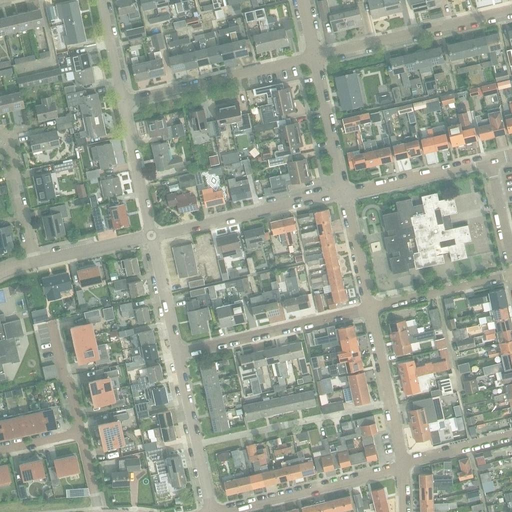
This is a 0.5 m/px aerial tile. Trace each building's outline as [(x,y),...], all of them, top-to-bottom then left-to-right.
[(121,0),(118,1),(120,7),(116,8),(118,15),(121,14),(129,13),(129,15),(130,19),(140,17),(137,3),(133,4),(131,0),(121,0)] [(155,0),(141,0),(144,10),(157,7),(155,0)] [(181,0),(168,0),(169,4),(176,3),(179,17),(185,16),(184,11),(182,1),(181,0)] [(181,0),(182,1),(184,11),(189,9),(186,0),(181,0)] [(212,0),(213,4),(214,9),(225,7),(223,2),(219,3),(218,0),(212,0)] [(334,32),(348,28),(344,11),(331,14),(327,0),(325,0),(324,1),(323,0),(317,0),(318,2),(322,21),(323,21),(322,21),(331,19),(334,32)] [(373,18),(387,15),(383,0),(373,0),(369,1),(373,18)] [(398,0),(383,0),(387,15),(402,12),(398,0)] [(411,0),(414,13),(429,9),(426,0),(411,0)] [(441,0),(426,0),(429,9),(443,6),(441,0)] [(65,24),(81,21),(77,1),(56,6),(59,19),(64,18),(65,24)] [(55,18),(52,6),(46,8),(48,19),(55,18)] [(174,13),(173,6),(151,10),(152,17),(174,13)] [(264,8),(255,11),(257,19),(257,21),(259,21),(262,34),(254,36),(258,52),(273,49),(270,32),(268,24),(266,19),(267,19),(264,8)] [(358,8),(344,11),(348,28),(363,25),(358,8)] [(224,9),(215,11),(217,20),(226,18),(224,9)] [(43,25),(39,10),(27,13),(30,28),(43,25)] [(255,11),(245,13),(247,21),(257,19),(255,11)] [(27,13),(14,16),(18,31),(30,28),(27,13)] [(18,31),(14,16),(2,19),(5,33),(18,31)] [(197,18),(186,21),(188,27),(189,26),(193,25),(198,24),(197,18)] [(275,23),(268,24),(270,32),(273,49),(289,45),(287,38),(294,37),(290,20),(283,22),(284,29),(277,31),(275,23)] [(85,40),(81,21),(65,24),(67,36),(63,36),(64,45),(85,40)] [(239,26),(229,28),(230,33),(232,43),(236,57),(249,54),(245,40),(238,41),(236,32),(240,31),(239,26)] [(130,41),(142,38),(147,37),(144,27),(128,31),(130,41)] [(161,49),(164,48),(165,48),(161,33),(152,35),(154,42),(159,40),(161,49)] [(489,51),(492,61),(493,66),(499,64),(495,50),(502,48),(499,34),(486,37),(489,51)] [(486,37),(474,40),(477,54),(489,51),(486,37)] [(60,38),(53,39),(57,54),(63,52),(60,38)] [(143,44),(142,38),(130,41),(132,46),(143,44)] [(202,50),(195,52),(199,66),(211,63),(208,49),(205,39),(200,40),(202,50)] [(474,40),(461,43),(465,57),(477,54),(474,40)] [(232,43),(220,46),(224,60),(236,57),(232,43)] [(452,60),(465,57),(461,43),(449,46),(452,60)] [(97,79),(104,78),(99,46),(92,47),(97,79)] [(220,46),(208,49),(211,63),(224,60),(220,46)] [(441,47),(428,50),(432,65),(444,62),(441,47)] [(428,50),(416,53),(419,68),(432,65),(428,50)] [(148,62),(151,78),(166,74),(160,52),(155,53),(156,60),(148,62)] [(186,69),(199,66),(195,52),(183,55),(186,69)] [(70,57),(66,58),(67,65),(72,64),(73,71),(91,68),(88,53),(70,57)] [(416,53),(403,56),(407,71),(419,68),(416,53)] [(183,55),(170,58),(174,72),(186,69),(183,55)] [(405,87),(410,85),(409,81),(407,71),(403,56),(391,59),(394,74),(401,72),(405,87)] [(151,78),(148,62),(139,64),(137,57),(131,58),(137,81),(151,78)] [(94,82),(91,68),(73,71),(76,86),(94,82)] [(59,69),(53,70),(56,81),(62,80),(59,69)] [(56,81),(53,70),(47,72),(50,83),(56,81)] [(509,78),(508,71),(495,74),(497,81),(509,78)] [(50,83),(47,72),(41,73),(44,84),(50,83)] [(41,73),(35,74),(38,85),(44,84),(41,73)] [(32,87),(38,85),(35,74),(29,76),(32,87)] [(336,78),(343,110),(363,105),(356,74),(336,78)] [(29,76),(23,77),(26,88),(32,87),(29,76)] [(23,77),(17,79),(19,90),(26,88),(23,77)] [(510,80),(507,81),(497,83),(499,89),(511,86),(510,80)] [(436,82),(426,84),(429,95),(436,90),(437,88),(436,82)] [(65,94),(76,92),(74,85),(64,87),(65,94)] [(273,97),(275,103),(293,99),(291,88),(276,91),(275,85),(253,90),(254,95),(267,93),(268,99),(273,97)] [(245,100),(251,98),(247,87),(241,89),(245,100)] [(402,101),(399,90),(398,87),(392,88),(396,103),(402,101)] [(478,88),(469,90),(471,96),(479,94),(478,88)] [(20,92),(7,95),(11,110),(23,107),(20,92)] [(76,92),(65,94),(67,101),(77,99),(76,92)] [(79,97),(83,118),(101,114),(96,94),(79,97)] [(454,94),(441,97),(443,105),(456,102),(454,94)] [(0,112),(11,110),(7,95),(0,96),(0,112)] [(390,95),(378,98),(380,105),(391,103),(390,95)] [(35,107),(38,121),(57,116),(53,102),(51,103),(49,97),(42,99),(43,105),(35,107)] [(438,98),(425,101),(427,108),(432,107),(439,105),(438,98)] [(270,123),(285,119),(286,119),(285,113),(296,111),(293,99),(275,103),(266,105),(270,123)] [(425,101),(413,104),(415,111),(427,108),(425,101)] [(227,105),(232,124),(237,122),(239,131),(251,128),(248,114),(242,115),(239,103),(227,105)] [(411,104),(398,107),(399,114),(413,111),(411,104)] [(218,120),(213,121),(215,135),(216,137),(222,136),(221,132),(227,130),(226,125),(232,124),(227,105),(216,108),(218,120)] [(398,107),(384,111),(387,124),(392,122),(391,116),(399,115),(398,107)] [(456,107),(450,109),(452,121),(459,119),(456,107)] [(506,134),(500,110),(500,108),(487,110),(488,114),(491,124),(494,137),(506,134)] [(215,135),(213,121),(207,122),(204,110),(190,113),(194,130),(201,129),(202,134),(209,133),(209,136),(215,135)] [(467,112),(458,114),(461,127),(470,125),(467,112)] [(379,113),(371,115),(372,123),(381,122),(379,113)] [(105,134),(101,114),(83,118),(86,130),(74,133),(77,147),(87,145),(85,136),(87,136),(87,138),(105,134)] [(367,114),(357,116),(359,124),(362,124),(361,122),(368,120),(367,114)] [(491,124),(488,114),(480,116),(480,115),(476,116),(481,140),(494,137),(491,124)] [(56,125),(71,122),(70,115),(55,119),(56,125)] [(359,124),(357,116),(343,120),(345,127),(359,124)] [(182,124),(167,127),(165,118),(147,122),(151,137),(163,134),(164,140),(185,136),(182,124)] [(281,133),(282,138),(301,135),(298,123),(287,125),(285,119),(270,123),(254,126),(255,133),(274,129),(275,134),(281,133)] [(72,127),(71,122),(56,125),(58,131),(72,127)] [(453,147),(465,144),(462,131),(463,131),(462,130),(461,124),(448,127),(453,147)] [(19,135),(29,134),(27,125),(17,126),(19,135)] [(412,141),(406,143),(409,157),(422,154),(415,126),(411,127),(413,136),(411,137),(412,141)] [(436,127),(432,128),(437,150),(449,147),(446,134),(444,126),(436,127)] [(430,138),(422,140),(425,153),(437,150),(432,128),(428,130),(430,138)] [(475,128),(463,131),(462,131),(465,144),(478,141),(475,128)] [(29,137),(32,152),(59,146),(56,131),(29,137)] [(397,160),(409,157),(406,143),(399,145),(398,141),(397,142),(395,134),(391,135),(397,160)] [(301,135),(282,138),(283,144),(278,146),(279,151),(275,152),(277,158),(284,156),(292,155),(291,149),(303,146),(301,135)] [(385,148),(378,150),(381,164),(394,161),(388,137),(384,138),(385,144),(384,144),(385,148)] [(363,143),(363,141),(362,139),(358,140),(360,150),(347,153),(351,168),(355,167),(356,170),(369,167),(363,143)] [(363,143),(369,167),(381,164),(378,150),(375,140),(364,143),(363,142),(363,143)] [(101,169),(116,166),(111,143),(96,147),(97,151),(91,152),(93,158),(98,156),(101,169)] [(176,167),(184,166),(182,157),(170,159),(167,143),(152,146),(158,171),(176,167)] [(255,149),(250,153),(254,157),(259,153),(255,149)] [(270,149),(262,151),(264,159),(271,158),(270,149)] [(284,156),(277,158),(269,160),(270,167),(286,164),(284,156)] [(218,157),(210,159),(212,167),(220,165),(218,157)] [(241,161),(242,164),(244,164),(247,175),(253,174),(249,159),(241,161)] [(288,163),(290,174),(308,170),(306,159),(288,163)] [(72,161),(53,166),(54,173),(73,169),(72,161)] [(184,166),(176,167),(178,173),(189,171),(188,165),(184,166)] [(221,169),(209,172),(209,176),(215,175),(216,178),(222,177),(221,169)] [(98,170),(85,172),(87,180),(100,177),(98,170)] [(308,170),(290,174),(280,176),(281,181),(284,181),(285,186),(311,180),(308,170)] [(194,172),(196,179),(197,185),(204,183),(201,171),(194,172)] [(180,183),(196,179),(194,172),(178,176),(180,183)] [(34,177),(39,200),(54,197),(49,173),(34,177)] [(101,183),(101,186),(102,188),(104,188),(106,197),(122,194),(118,177),(103,180),(103,182),(101,183)] [(228,179),(229,184),(230,188),(233,201),(252,197),(248,179),(236,182),(235,178),(228,179)] [(85,184),(77,185),(80,199),(88,197),(85,184)] [(284,192),(283,185),(264,189),(265,196),(284,192)] [(204,195),(207,207),(225,203),(222,190),(213,192),(212,188),(203,190),(204,194),(204,195)] [(175,193),(167,195),(170,207),(178,205),(180,214),(199,209),(196,196),(186,199),(185,194),(176,196),(175,193)] [(393,274),(409,271),(410,271),(409,269),(416,267),(416,269),(445,263),(443,254),(450,252),(452,261),(468,258),(464,243),(472,241),(468,225),(453,228),(450,215),(458,213),(454,197),(439,201),(437,193),(422,197),(423,204),(413,207),(411,199),(396,202),(398,212),(383,215),(387,231),(388,231),(389,237),(385,238),(388,253),(394,252),(395,257),(390,258),(393,274)] [(42,217),(47,238),(64,234),(61,218),(68,217),(65,204),(49,208),(51,215),(42,217)] [(109,230),(129,226),(124,204),(109,208),(111,218),(106,219),(109,230)] [(98,207),(91,208),(97,233),(104,231),(98,207)] [(309,214),(298,216),(299,221),(310,219),(310,220),(316,219),(318,224),(330,221),(330,222),(331,221),(329,209),(315,212),(309,214)] [(294,217),(282,220),(285,232),(297,229),(296,224),(296,222),(295,222),(294,217)] [(289,245),(287,238),(285,232),(282,220),(271,222),(272,228),(272,229),(273,229),(274,235),(279,233),(281,242),(282,241),(284,246),(289,245)] [(301,234),(302,239),(332,233),(330,222),(330,221),(318,224),(319,229),(316,230),(316,231),(301,234)] [(0,254),(3,254),(3,251),(12,249),(9,235),(12,234),(10,226),(0,228),(0,254)] [(263,227),(244,232),(247,245),(248,249),(257,247),(256,242),(266,240),(263,227)] [(237,233),(217,238),(222,258),(233,255),(233,258),(242,256),(237,233)] [(322,247),(335,244),(332,233),(302,239),(304,244),(315,242),(315,243),(321,241),(322,247)] [(307,261),(337,255),(335,244),(322,247),(324,254),(318,255),(318,254),(306,257),(307,261)] [(196,274),(190,245),(175,248),(181,277),(196,274)] [(326,264),(327,269),(340,266),(337,255),(307,261),(308,267),(320,264),(320,265),(326,264)] [(126,275),(139,273),(136,257),(120,261),(122,269),(125,268),(126,275)] [(250,274),(256,273),(252,257),(247,258),(250,274)] [(221,273),(223,281),(229,279),(227,272),(226,266),(224,258),(218,260),(220,268),(221,273)] [(275,260),(268,261),(270,268),(276,267),(275,260)] [(100,281),(97,266),(77,271),(81,286),(100,281)] [(312,284),(342,278),(340,266),(327,269),(328,274),(322,276),(322,277),(311,279),(312,284)] [(346,269),(349,279),(358,277),(354,267),(346,269)] [(46,294),(47,294),(48,300),(60,297),(59,291),(71,288),(68,273),(42,279),(46,294)] [(291,277),(296,297),(299,309),(311,307),(308,294),(300,296),(298,290),(300,290),(297,276),(291,277)] [(299,309),(296,297),(291,277),(286,278),(289,292),(291,292),(292,298),(285,300),(287,312),(299,309)] [(242,279),(244,290),(245,292),(251,291),(248,278),(242,279)] [(300,280),(303,291),(309,289),(306,278),(300,280)] [(331,284),(332,291),(345,289),(342,278),(312,284),(313,289),(325,287),(325,286),(331,284)] [(141,281),(126,284),(125,279),(113,281),(115,291),(129,288),(131,297),(144,294),(141,281)] [(189,282),(190,288),(205,285),(204,279),(189,282)] [(242,279),(225,283),(226,287),(238,284),(239,291),(244,290),(242,279)] [(279,291),(277,281),(271,282),(273,292),(279,291)] [(214,285),(209,287),(211,299),(217,298),(214,285)] [(206,294),(205,288),(190,291),(191,297),(206,294)] [(346,288),(345,289),(332,291),(334,298),(328,300),(330,309),(336,308),(335,303),(349,300),(346,288)] [(85,303),(82,290),(76,291),(79,304),(85,303)] [(493,310),(509,307),(505,290),(468,298),(471,307),(477,306),(477,305),(491,302),(493,310)] [(447,293),(448,302),(457,301),(456,292),(447,293)] [(265,304),(268,316),(281,313),(278,301),(276,294),(270,295),(272,303),(265,304)] [(314,296),(318,312),(324,311),(321,294),(314,296)] [(268,316),(265,304),(263,295),(250,298),(252,307),(255,319),(268,316)] [(109,298),(102,300),(104,307),(111,306),(109,298)] [(73,299),(65,301),(67,309),(75,307),(73,299)] [(188,302),(190,312),(189,312),(193,334),(208,330),(206,320),(210,319),(208,308),(200,310),(198,300),(188,302)] [(230,305),(235,324),(247,321),(244,309),(242,300),(235,302),(235,303),(230,305)] [(146,307),(133,310),(131,303),(120,305),(122,318),(129,316),(129,318),(137,316),(138,323),(149,321),(146,307)] [(222,327),(235,324),(230,305),(218,308),(219,315),(222,327)] [(112,307),(103,309),(105,320),(114,318),(112,307)] [(496,322),(511,318),(509,307),(493,310),(492,310),(493,316),(486,317),(487,323),(496,322)] [(34,322),(47,319),(45,309),(31,313),(34,322)] [(442,328),(437,309),(429,310),(434,330),(442,328)] [(0,314),(0,380),(5,379),(2,364),(11,362),(11,363),(20,361),(17,352),(14,337),(24,335),(20,319),(6,323),(4,314),(0,314)] [(73,340),(93,335),(90,324),(100,321),(99,315),(85,318),(85,319),(86,319),(87,324),(70,328),(73,340)] [(511,321),(511,318),(496,322),(497,328),(490,330),(491,334),(511,329),(511,321)] [(456,330),(453,319),(447,321),(449,332),(456,330)] [(390,325),(393,340),(425,332),(423,327),(417,329),(416,326),(407,328),(405,321),(390,325)] [(112,326),(113,332),(136,328),(135,322),(112,326)] [(329,336),(315,339),(316,345),(322,344),(324,343),(357,336),(354,325),(338,328),(336,329),(337,335),(329,337),(329,336)] [(118,332),(120,337),(134,334),(133,329),(118,332)] [(511,329),(491,334),(486,335),(487,340),(496,338),(495,336),(498,336),(500,344),(511,341),(511,329)] [(141,346),(154,344),(151,330),(136,333),(137,339),(139,339),(141,346)] [(434,330),(425,332),(393,340),(397,355),(412,351),(410,344),(436,338),(434,330)] [(39,337),(42,350),(53,347),(50,334),(39,337)] [(75,351),(96,346),(93,335),(73,340),(75,351)] [(343,351),(359,347),(357,336),(324,343),(324,344),(322,344),(323,348),(339,345),(339,344),(342,344),(343,351)] [(475,346),(474,338),(457,342),(458,350),(475,346)] [(501,355),(511,352),(511,341),(500,344),(501,352),(497,353),(496,351),(488,352),(490,358),(501,355)] [(301,342),(289,345),(292,359),(298,357),(302,373),(308,372),(301,342)] [(157,357),(154,344),(141,346),(143,354),(132,356),(134,362),(125,364),(126,369),(146,365),(145,360),(157,357)] [(286,360),(292,359),(289,345),(277,347),(281,364),(284,378),(289,377),(287,368),(288,368),(286,360)] [(98,358),(96,346),(75,351),(78,362),(94,359),(96,364),(95,364),(95,365),(109,362),(108,355),(98,358)] [(284,378),(281,364),(277,347),(265,350),(268,364),(274,363),(279,386),(285,384),(284,378)] [(333,353),(330,354),(331,358),(334,357),(339,356),(341,363),(346,362),(361,358),(359,347),(343,351),(333,353)] [(265,350),(253,353),(256,367),(256,369),(257,369),(260,385),(262,391),(264,390),(263,383),(265,383),(262,368),(262,366),(268,364),(265,350)] [(511,352),(501,355),(504,366),(499,367),(499,364),(483,368),(485,376),(502,372),(511,369),(511,352)] [(250,368),(256,367),(253,353),(240,356),(244,372),(250,371),(250,368)] [(341,363),(337,364),(340,374),(364,369),(361,358),(346,362),(341,363)] [(399,364),(402,380),(418,376),(433,373),(448,369),(446,360),(431,364),(431,362),(424,364),(424,365),(416,367),(414,361),(399,364)] [(200,365),(204,382),(219,379),(215,362),(200,365)] [(42,367),(43,373),(56,371),(55,364),(42,367)] [(77,374),(87,374),(87,365),(77,365),(77,374)] [(132,391),(143,388),(146,388),(145,383),(162,379),(159,365),(146,368),(148,376),(138,378),(140,384),(130,386),(132,391)] [(323,379),(320,368),(314,369),(317,381),(323,379)] [(511,383),(511,369),(502,372),(503,379),(495,381),(496,387),(506,385),(511,383)] [(91,394),(116,388),(111,389),(109,378),(118,376),(117,370),(103,373),(104,373),(105,379),(88,382),(91,394)] [(57,377),(56,371),(43,373),(45,380),(57,377)] [(350,381),(351,388),(367,384),(364,372),(349,375),(342,377),(343,382),(350,381)] [(418,376),(402,380),(406,395),(429,389),(427,380),(428,379),(434,378),(433,373),(418,376)] [(453,393),(450,378),(440,381),(443,395),(453,393)] [(222,395),(219,379),(204,382),(207,399),(222,395)] [(478,391),(476,379),(464,381),(467,393),(478,391)] [(325,389),(323,380),(317,381),(319,391),(325,389)] [(495,402),(499,401),(507,399),(511,397),(511,383),(506,385),(507,388),(506,388),(507,393),(499,395),(494,397),(495,402)] [(367,384),(351,388),(355,405),(371,402),(367,384)] [(231,386),(231,395),(236,395),(235,389),(241,389),(241,385),(231,386)] [(260,385),(252,387),(254,394),(262,392),(262,391),(260,385)] [(143,388),(146,400),(148,400),(149,406),(167,402),(164,387),(152,389),(152,387),(146,388),(143,388)] [(116,388),(91,394),(94,406),(110,402),(111,407),(111,408),(125,405),(124,399),(119,400),(116,388)] [(313,390),(296,394),(299,409),(316,405),(313,390)] [(296,394),(280,398),(283,413),(299,409),(296,394)] [(207,399),(211,415),(226,412),(222,395),(207,399)] [(511,407),(511,397),(507,399),(499,401),(500,406),(508,404),(507,401),(510,401),(511,407)] [(267,416),(283,413),(280,398),(263,401),(267,416)] [(413,427),(428,423),(438,421),(437,416),(433,398),(413,402),(415,410),(409,411),(413,427)] [(267,416),(263,401),(244,405),(247,420),(267,416)] [(322,405),(324,414),(345,409),(343,401),(322,405)] [(135,405),(136,412),(148,410),(146,402),(135,405)] [(57,406),(40,409),(45,429),(55,426),(54,420),(59,419),(60,419),(57,406)] [(45,429),(40,409),(30,412),(34,431),(45,429)] [(148,410),(136,412),(138,419),(149,417),(148,410)] [(160,428),(172,425),(169,411),(151,415),(152,421),(159,420),(160,428)] [(30,412),(20,414),(24,433),(34,431),(30,412)] [(226,412),(211,415),(215,432),(230,429),(226,412)] [(464,412),(453,414),(454,421),(465,418),(464,412)] [(101,437),(121,433),(118,421),(128,419),(127,413),(113,416),(115,422),(98,426),(101,437)] [(24,433),(20,414),(10,416),(14,436),(24,433)] [(374,415),(357,419),(359,427),(355,428),(356,433),(345,436),(346,440),(358,437),(372,434),(378,433),(374,415)] [(10,416),(0,418),(0,421),(4,438),(14,436),(10,416)] [(468,425),(475,423),(474,416),(467,418),(468,425)] [(444,420),(438,421),(428,423),(413,427),(416,442),(432,439),(430,431),(446,428),(444,420)] [(172,425),(160,428),(153,429),(156,442),(143,445),(145,451),(147,451),(159,448),(163,448),(161,442),(175,439),(172,425)] [(307,431),(298,434),(300,442),(310,439),(307,431)] [(121,433),(101,437),(103,449),(120,445),(121,451),(135,448),(133,442),(123,444),(121,433)] [(372,434),(358,437),(358,438),(362,437),(366,451),(352,454),(354,464),(353,464),(378,458),(372,434)] [(330,448),(335,469),(352,465),(347,444),(346,440),(345,436),(340,437),(342,445),(337,447),(338,451),(331,452),(330,448)] [(318,473),(335,469),(330,448),(327,438),(323,439),(326,449),(320,451),(321,455),(314,456),(318,473)] [(286,443),(282,444),(284,454),(293,452),(291,446),(287,447),(286,443)] [(256,474),(250,476),(253,489),(266,486),(261,466),(259,460),(257,450),(255,444),(247,446),(251,462),(253,461),(256,474)] [(284,454),(282,444),(278,445),(279,449),(275,450),(276,456),(284,454)] [(147,451),(149,457),(151,457),(152,462),(155,461),(158,474),(182,469),(179,456),(161,460),(159,448),(147,451)] [(238,449),(231,451),(234,461),(240,460),(238,449)] [(261,449),(257,450),(259,460),(267,458),(266,452),(262,453),(261,449)] [(228,452),(219,454),(220,461),(230,459),(228,452)] [(52,487),(60,486),(58,475),(78,471),(78,470),(75,456),(54,460),(55,466),(48,468),(52,487)] [(304,456),(298,458),(303,477),(316,473),(313,461),(312,457),(305,459),(304,456)] [(286,461),(287,467),(291,479),(303,477),(298,458),(292,460),(292,461),(287,462),(287,461),(286,461)] [(458,473),(460,480),(474,477),(472,470),(469,458),(460,460),(463,472),(458,473)] [(127,472),(127,471),(139,470),(138,459),(126,460),(118,460),(119,472),(111,473),(112,486),(121,485),(122,486),(126,486),(127,485),(128,485),(127,472)] [(20,465),(23,480),(44,475),(43,475),(40,461),(20,465)] [(0,466),(0,481),(9,480),(9,479),(6,465),(0,466)] [(267,465),(261,466),(266,486),(278,483),(275,470),(269,471),(267,465)] [(287,467),(275,470),(278,483),(291,479),(287,467)] [(182,469),(158,474),(160,482),(154,483),(157,494),(168,492),(167,487),(185,483),(182,469)] [(237,479),(240,492),(253,489),(250,476),(244,477),(243,472),(236,474),(237,479)] [(480,474),(482,483),(492,481),(490,472),(480,474)] [(420,474),(420,487),(433,486),(437,486),(445,486),(453,485),(452,479),(433,480),(433,474),(420,474)] [(228,495),(240,492),(237,479),(225,482),(228,495)] [(493,481),(492,481),(482,483),(485,493),(495,490),(493,481)] [(27,497),(24,484),(18,485),(21,498),(27,497)] [(433,486),(420,487),(421,499),(434,499),(433,493),(438,493),(438,490),(445,490),(446,492),(454,489),(453,485),(445,486),(437,486),(433,486)] [(89,493),(87,488),(66,490),(66,498),(83,496),(89,496),(89,493)] [(375,503),(387,500),(384,488),(372,491),(375,503)] [(480,500),(478,492),(467,494),(469,502),(480,500)] [(357,507),(370,504),(369,500),(362,502),(360,493),(354,495),(357,507)] [(353,509),(350,496),(338,499),(341,511),(345,511),(353,509)] [(341,511),(338,499),(326,502),(328,511),(341,511)] [(434,499),(421,499),(421,511),(434,511),(446,510),(449,510),(448,503),(434,504),(434,499)] [(387,500),(375,503),(370,504),(357,507),(358,511),(364,511),(364,510),(371,508),(371,511),(376,509),(376,511),(389,511),(390,511),(387,500)] [(328,511),(326,502),(325,502),(325,501),(320,502),(320,503),(314,505),(316,511),(328,511)]
